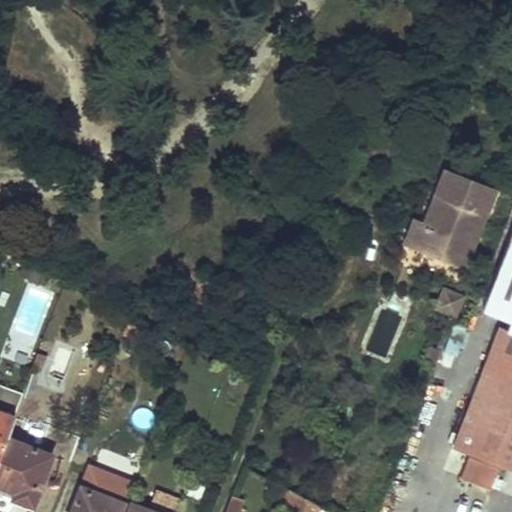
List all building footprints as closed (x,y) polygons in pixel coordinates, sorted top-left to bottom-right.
[(492,187),(442,170),(421,224),(414,221),(404,246),(430,257),(432,252),(462,265),(492,187)] [(511,218),(478,305),(511,317),(511,324),(509,331),(498,327),(453,444),(511,467),(511,218)] [(460,297),(442,289),(435,308),(453,315),(460,297)] [(434,362),(438,349),(430,346),(425,358),(434,362)] [(48,358),(37,354),(31,369),(42,373),(48,358)] [(0,448),(5,436),(22,393),(0,384),(0,448)] [(0,448),(0,490),(32,503),(50,454),(5,436),(0,448)] [(485,485),(493,464),(463,452),(455,473),(485,485)] [(204,484),(190,479),(183,496),(197,502),(204,484)] [(122,511),(126,502),(81,485),(69,511),(122,511)] [(301,507),(306,497),(284,486),(279,497),(301,507)] [(173,511),(179,499),(154,489),(146,507),(128,500),(126,502),(122,511),(173,511)] [(236,511),(242,500),(231,495),(223,511),(236,511)] [(313,511),(315,511),(317,509),(323,511),(325,506),(306,497),(301,507),(313,511)]
